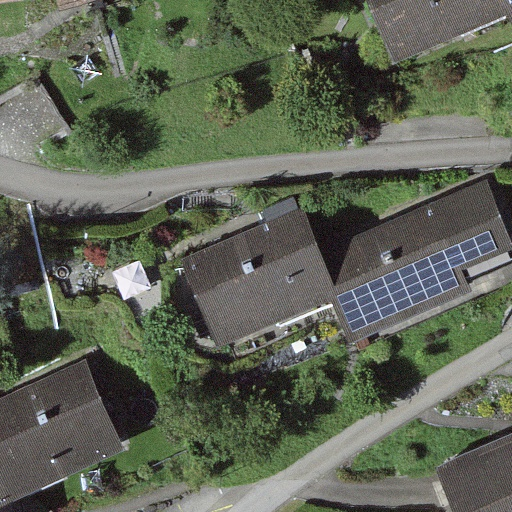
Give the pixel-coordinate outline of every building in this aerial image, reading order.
[(358,0),(380,55),(502,10),(498,0),(358,0)] [(511,0),(498,0),(502,10),(511,38),(511,0)] [(511,265),(482,183),(311,245),(327,289),(342,332),(511,271),(511,265)] [(296,206),(169,252),(201,336),(327,289),(311,245),(296,206)] [(0,478),(5,488),(109,436),(76,369),(0,406),(0,478)] [(511,511),(511,439),(434,470),(450,511),(511,511)] [(0,511),(14,511),(5,488),(0,478),(0,511)]
